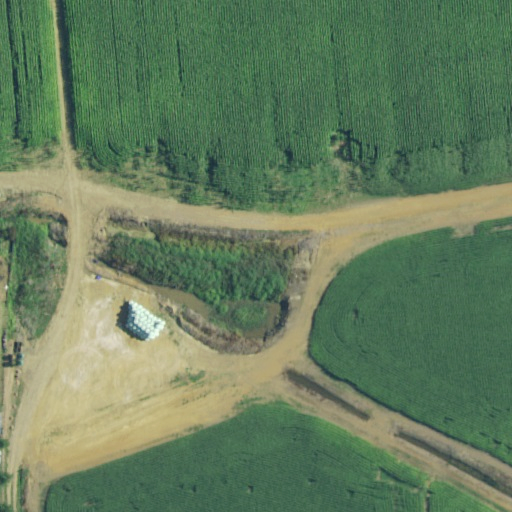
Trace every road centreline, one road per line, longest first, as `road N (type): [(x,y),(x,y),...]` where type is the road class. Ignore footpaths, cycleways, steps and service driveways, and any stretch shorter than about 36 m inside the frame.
road 1 (track): [(511,201),(252,257),(86,214),(0,157)]
road 2 (track): [(8,511),(8,442),(86,214)]
